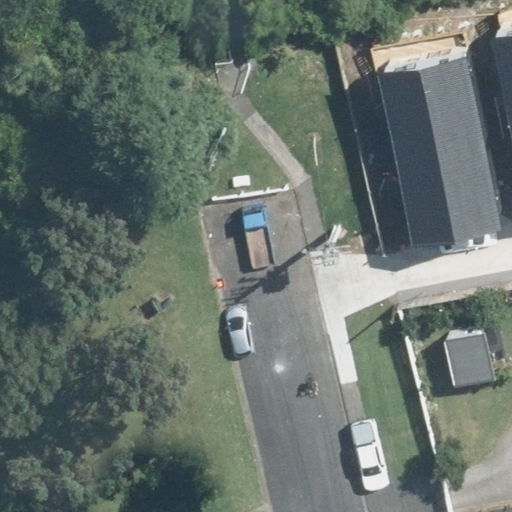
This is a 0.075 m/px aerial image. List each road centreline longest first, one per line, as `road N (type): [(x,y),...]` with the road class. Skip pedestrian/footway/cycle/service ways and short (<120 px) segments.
road 1 (residential): [(326,511),(266,239)]
road 2 (unknown): [(511,481),(356,511)]
